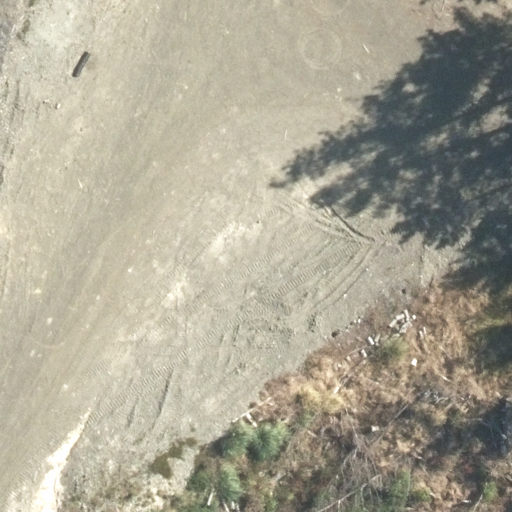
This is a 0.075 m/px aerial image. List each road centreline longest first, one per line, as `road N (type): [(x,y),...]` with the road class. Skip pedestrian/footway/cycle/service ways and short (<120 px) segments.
road 1 (track): [(266,0),(148,294),(0,489)]
road 2 (track): [(511,176),(324,0)]
